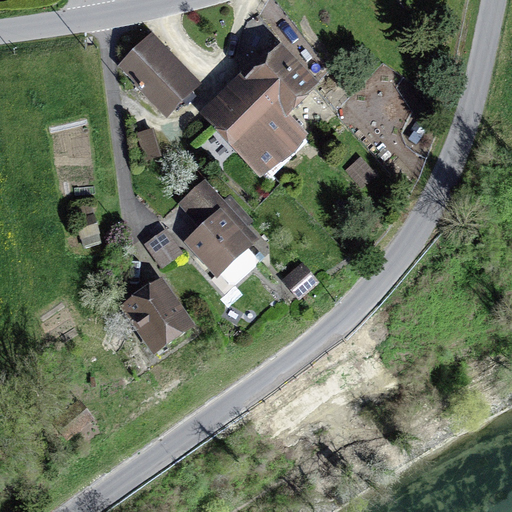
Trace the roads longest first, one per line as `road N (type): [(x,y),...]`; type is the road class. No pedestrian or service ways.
road 1 (unclassified): [(79,511),(331,331),(424,231),(456,150),(494,0)]
road 2 (tertiary): [(178,0),(0,32)]
